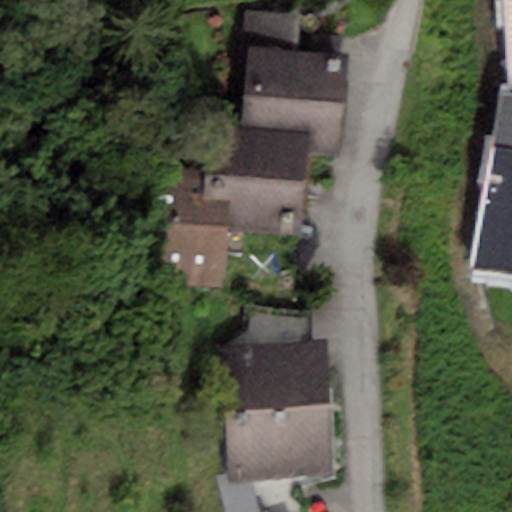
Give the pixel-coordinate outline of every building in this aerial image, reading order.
[(511,0),(502,0),(505,88),(474,269),(511,276),(511,0)] [(249,12),(247,49),(242,129),(310,133),(309,150),(341,152),(346,55),(294,52),(296,15),(249,12)] [(309,150),(310,133),(242,129),(238,175),(171,170),(162,283),(223,288),(227,230),(302,236),(309,150)] [(333,475),(326,342),(221,347),(228,472),(228,481),(251,480),(333,475)] [(228,472),(215,475),(224,511),(259,511),(251,480),(228,481),(228,472)]
